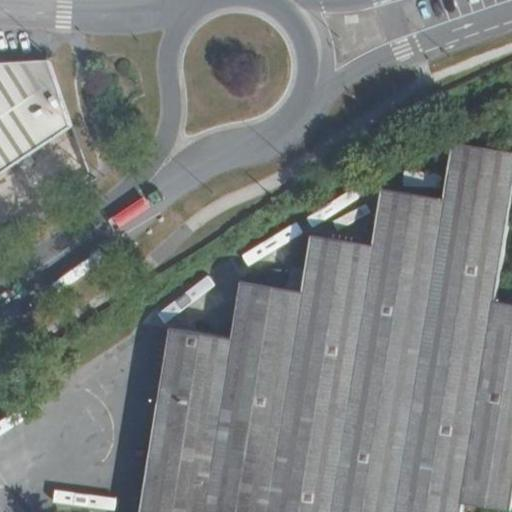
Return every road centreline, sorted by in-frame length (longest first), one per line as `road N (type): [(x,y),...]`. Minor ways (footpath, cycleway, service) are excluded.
road 1 (residential): [(311,95),(401,49),(511,11)]
road 2 (tertiary): [(142,194),(287,125),(311,95)]
road 3 (tertiary): [(188,8),(165,58),(170,116),(142,194)]
road 4 (tertiary): [(0,292),(142,194)]
